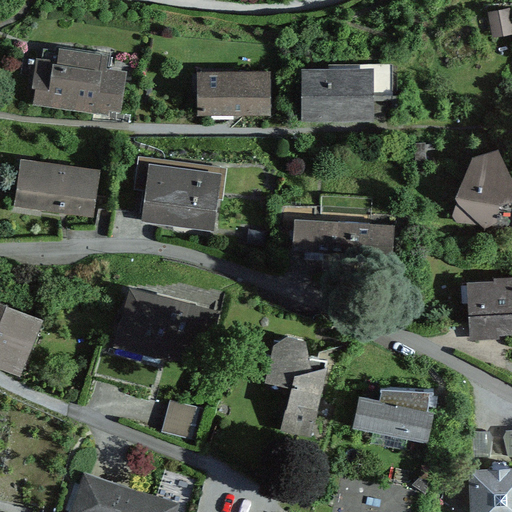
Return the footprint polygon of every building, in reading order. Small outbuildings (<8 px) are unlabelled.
[(489,8),(492,33),(511,30),(511,9),(511,6),(489,8)] [(109,61),(111,49),(62,42),(60,54),(25,49),(21,72),(36,75),(35,82),(37,82),(34,101),(108,112),(109,107),(123,109),(129,64),(109,61)] [(372,121),(371,68),(298,69),(299,122),(372,121)] [(266,114),(266,71),(193,72),(193,115),(266,114)] [(511,201),(511,176),(498,138),(471,147),(454,188),(457,193),(451,211),(456,217),(482,222),(511,201)] [(102,165),(23,152),(15,202),(94,215),(102,165)] [(225,167),(153,156),(144,217),(216,227),(225,167)] [(291,245),(355,250),(354,261),(381,263),(381,251),(390,252),(392,218),(294,211),(291,245)] [(511,277),(490,279),(490,281),(463,283),(467,340),(497,338),(497,336),(511,334),(511,277)] [(206,364),(222,305),(132,281),(115,343),(172,358),(173,355),(206,364)] [(38,316),(0,299),(0,368),(12,374),(38,316)] [(311,347),(307,331),(288,327),(275,336),(268,370),(293,375),(281,424),(313,432),(317,416),(329,420),(333,403),(320,400),(331,351),(315,347),(311,347)] [(429,406),(422,405),(425,384),(377,382),(374,395),(354,390),(346,424),(421,440),(429,406)] [(203,406),(172,397),(163,430),(194,438),(203,406)] [(511,511),(511,462),(464,464),(465,511),(511,511)] [(180,511),(185,499),(89,466),(73,511),(180,511)]
